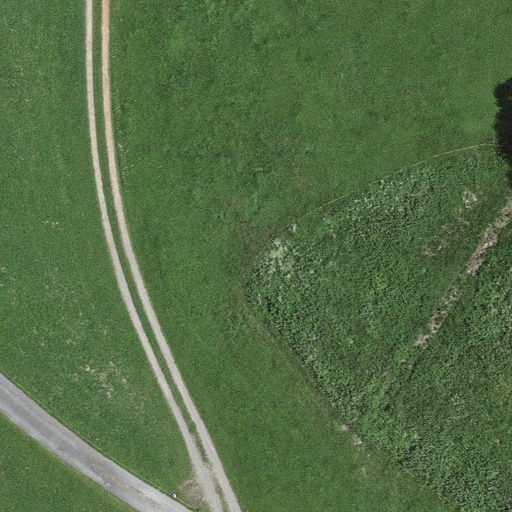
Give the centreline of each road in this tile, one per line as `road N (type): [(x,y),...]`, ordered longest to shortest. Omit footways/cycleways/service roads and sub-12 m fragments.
road 1 (track): [(100,0),(103,150),(115,216),(141,316),(230,511)]
road 2 (unclassified): [(166,511),(0,380)]
